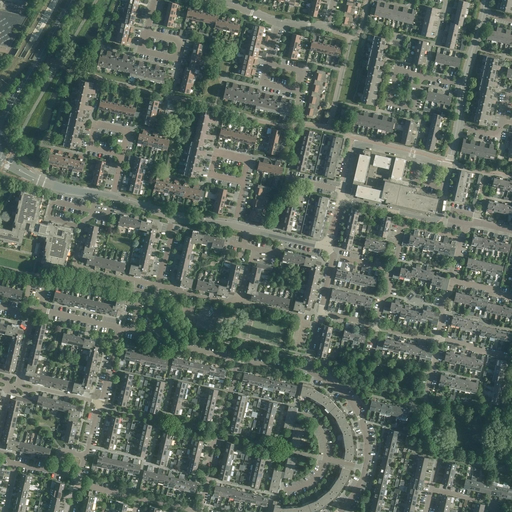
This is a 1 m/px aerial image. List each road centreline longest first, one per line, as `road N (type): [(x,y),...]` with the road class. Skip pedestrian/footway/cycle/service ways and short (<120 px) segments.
road 1 (residential): [(200,511),(238,360)]
road 2 (residential): [(343,192),(356,137),(451,160)]
road 3 (residential): [(159,286),(73,268),(82,226)]
road 4 (tertiary): [(8,112),(71,0)]
road 5 (residential): [(365,468),(367,441),(348,396),(309,369)]
